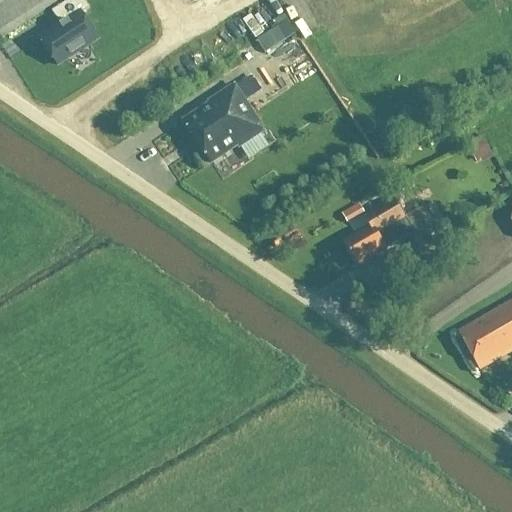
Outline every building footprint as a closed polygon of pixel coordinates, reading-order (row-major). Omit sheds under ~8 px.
[(0,0),(0,40),(62,0),(0,0)] [(97,42),(80,16),(88,11),(81,0),(73,0),(57,10),(66,24),(60,28),(40,41),(57,68),(97,42)] [(184,60),(170,68),(183,89),(207,74),(196,56),(186,63),(184,60)] [(233,88),(242,101),(257,91),(248,78),(233,88)] [(237,150),(263,133),(233,88),(208,105),(209,106),(182,124),(210,166),(236,149),(237,150)] [(481,140),(467,149),(475,164),(478,162),(481,166),(492,159),(481,140)] [(370,229),(344,244),(357,267),(410,236),(418,250),(440,237),(424,209),(405,220),(394,201),(364,218),(370,229)] [(478,372),(511,352),(511,304),(458,336),(478,372)]
